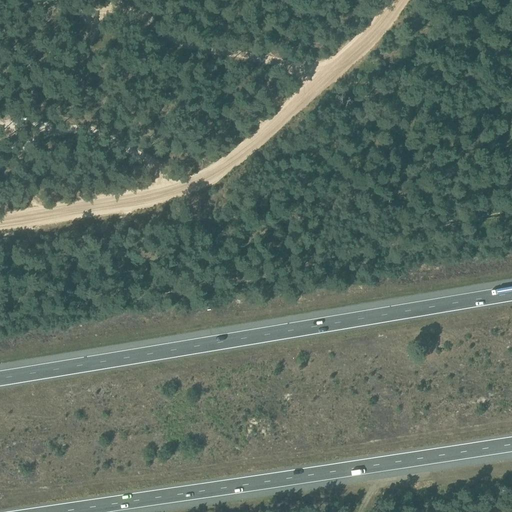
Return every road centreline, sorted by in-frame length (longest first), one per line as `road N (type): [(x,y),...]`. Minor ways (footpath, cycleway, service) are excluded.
road 1 (motorway): [(511,293),(0,378)]
road 2 (motorway): [(62,511),(511,444)]
